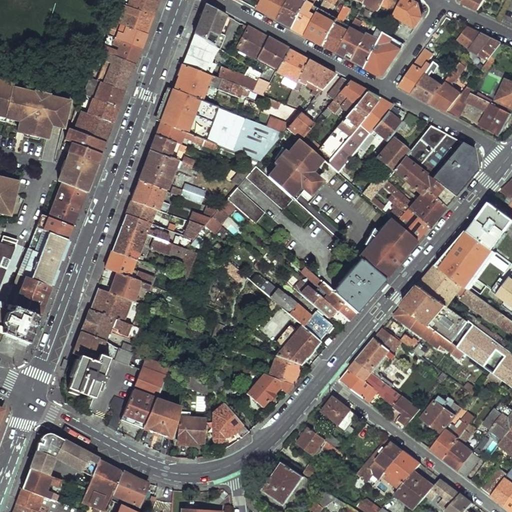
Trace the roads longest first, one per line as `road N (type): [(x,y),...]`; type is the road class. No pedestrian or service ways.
road 1 (primary): [(31,397),(181,0)]
road 2 (tertiary): [(473,199),(323,377)]
road 3 (residential): [(501,511),(323,377)]
road 4 (tertiary): [(230,464),(198,473),(160,468),(31,397)]
road 5 (residential): [(383,90),(217,0)]
road 6 (residential): [(507,160),(383,90)]
road 7 (tertiary): [(323,377),(268,438),(230,464)]
